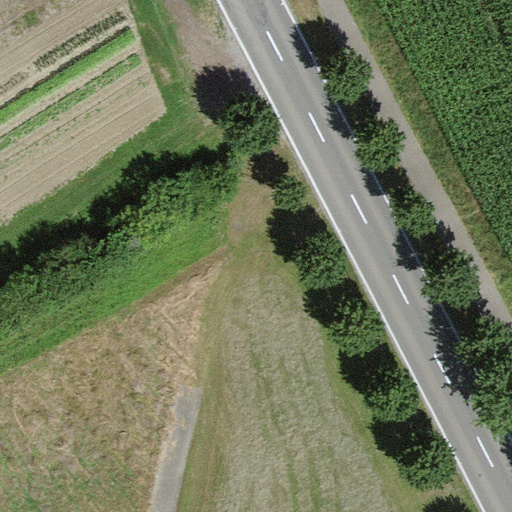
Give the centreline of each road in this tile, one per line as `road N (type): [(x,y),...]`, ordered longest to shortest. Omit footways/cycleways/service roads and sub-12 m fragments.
road 1 (tertiary): [(252,0),(511,496)]
road 2 (track): [(185,394),(160,511)]
